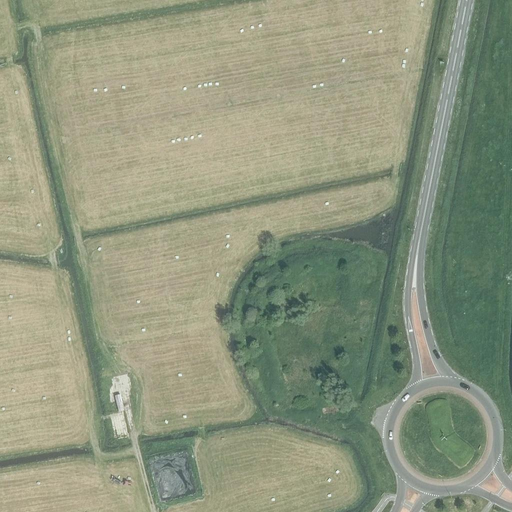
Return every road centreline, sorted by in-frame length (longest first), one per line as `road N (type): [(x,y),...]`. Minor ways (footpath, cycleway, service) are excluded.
road 1 (primary): [(418,248),(466,0)]
road 2 (primary): [(418,248),(408,309),(416,387)]
road 3 (primary): [(449,381),(432,355),(418,248)]
